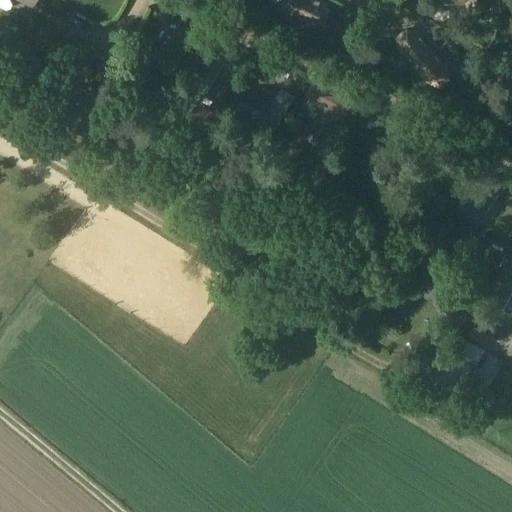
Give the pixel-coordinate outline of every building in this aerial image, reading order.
[(277,0),(272,9),(307,26),(325,28),(333,12),(322,0),(277,0)] [(444,0),(445,5),(467,2),(468,10),(486,8),(486,0),(487,0),(444,0)] [(405,27),(394,37),(396,50),(399,54),(402,52),(412,64),(409,67),(414,71),(416,69),(423,77),(421,79),(425,83),(447,64),(444,61),(442,63),(434,54),(436,51),(432,47),(430,49),(419,37),(421,35),(419,32),(405,27)] [(143,66),(149,56),(135,48),(129,58),(143,66)] [(362,58),(360,72),(373,74),(375,60),(362,58)] [(96,81),(134,101),(144,81),(106,61),(96,81)] [(511,76),(508,74),(494,99),(511,109),(511,76)] [(132,106),(167,125),(178,105),(142,86),(132,106)] [(82,135),(93,112),(98,100),(69,87),(62,103),(77,110),(69,129),(82,135)] [(261,119),(254,130),(267,138),(294,96),(280,88),(266,112),(259,108),(255,115),(261,119)] [(219,118),(197,102),(186,116),(209,133),(219,118)] [(180,144),(171,128),(153,138),(162,155),(180,144)] [(233,198),(240,207),(247,202),(234,183),(242,178),(234,167),(213,181),(227,202),(233,198)] [(472,191),(457,210),(475,224),(504,186),(491,176),(477,195),(472,191)] [(427,183),(400,214),(406,221),(418,209),(432,221),(448,200),(427,183)] [(506,254),(490,246),(484,258),(499,266),(506,254)] [(430,282),(422,293),(442,309),(449,314),(450,316),(459,305),(440,290),(450,277),(440,269),(430,282)] [(445,351),(426,385),(450,400),(471,364),(473,365),(482,350),(467,341),(464,339),(454,356),(445,351)]
